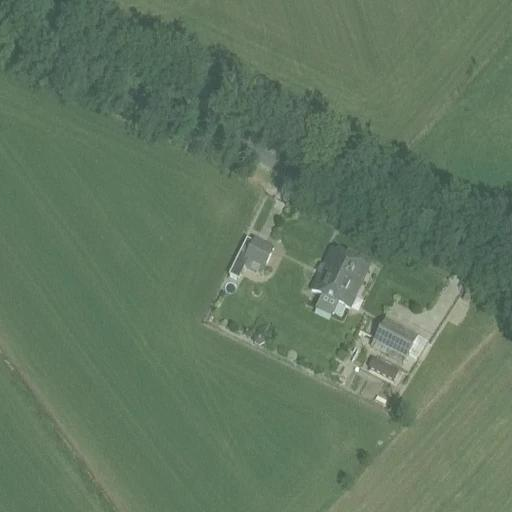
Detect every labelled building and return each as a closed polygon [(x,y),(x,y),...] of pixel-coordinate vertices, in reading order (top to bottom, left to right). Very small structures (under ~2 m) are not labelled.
[(263,277),(276,250),(255,240),(253,243),(247,241),(228,281),(248,292),(253,283),(243,277),(247,271),(255,276),(256,273),(263,277)] [(371,268),(333,250),(313,293),(351,311),(371,268)] [(468,294),(464,301),(470,303),(473,296),(468,294)] [(404,306),(399,315),(419,327),(424,318),(404,306)] [(376,342),(408,359),(420,337),(388,321),(376,342)] [(398,373),(374,360),(369,369),(393,383),(398,373)]
